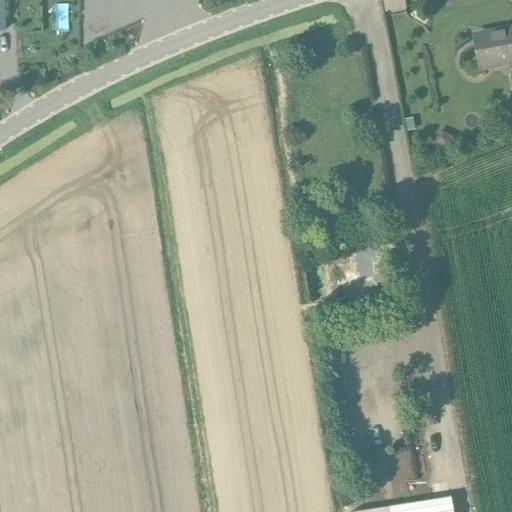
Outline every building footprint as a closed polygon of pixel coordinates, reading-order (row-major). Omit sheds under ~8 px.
[(511,27),(474,35),(481,70),(511,64),(511,27)] [(150,184),(150,183),(150,175),(147,167),(142,159),(138,154),(131,148),(124,145),(116,143),(108,142),(99,143),(92,146),(85,150),(79,155),(74,161),(70,169),(69,175),(68,184),(69,191),(71,199),(75,206),(80,213),(86,217),(93,221),(100,223),(110,224),(118,223),(126,221),(132,218),(138,212),(143,206),(147,199),(150,191),(150,184)] [(54,201),(54,200),(53,195),(52,189),(46,181),(43,177),(38,174),(34,173),(27,171),(20,172),(14,173),(9,176),(4,180),(0,184),(0,216),(0,217),(4,221),(9,225),(14,228),(18,229),(24,230),(29,229),(36,228),(41,225),(44,222),(48,218),(51,213),(53,207),(54,201)] [(368,457),(372,490),(416,484),(411,451),(368,457)] [(454,511),(452,498),(364,511),(454,511)]
